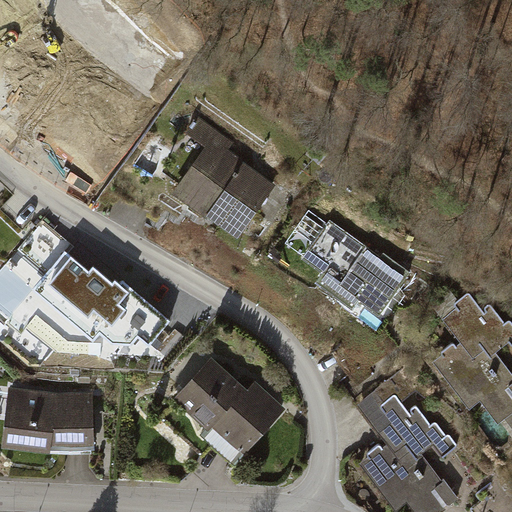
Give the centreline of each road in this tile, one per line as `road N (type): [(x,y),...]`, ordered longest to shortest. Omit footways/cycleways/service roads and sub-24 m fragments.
road 1 (residential): [(315,511),(327,452),(314,385),(297,352),(273,326),(125,241),(0,154)]
road 2 (residential): [(0,497),(254,511)]
